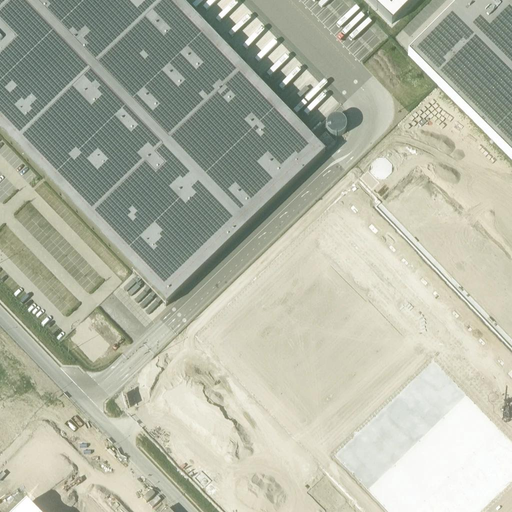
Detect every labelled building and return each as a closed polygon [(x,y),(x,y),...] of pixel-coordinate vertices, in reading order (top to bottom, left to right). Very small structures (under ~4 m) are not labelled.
[(0,0),(0,134),(166,307),(325,155),(176,0),(0,0)] [(366,0),(391,25),(416,0),(366,0)] [(463,0),(407,56),(511,160),(511,12),(500,0),(463,0)] [(325,134),(317,142),(327,152),(335,145),(325,134)] [(511,511),(511,340),(358,180),(194,336),(359,508),(355,511),(511,511)]
